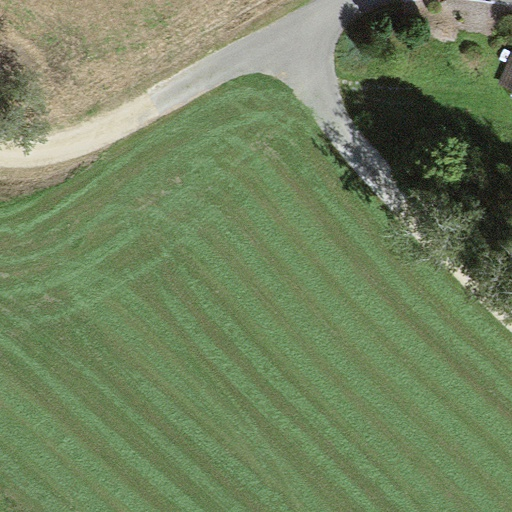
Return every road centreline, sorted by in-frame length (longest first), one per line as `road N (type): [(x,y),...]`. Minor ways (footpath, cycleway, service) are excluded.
road 1 (track): [(292,34),(361,161),(511,312)]
road 2 (track): [(292,34),(85,143),(0,153)]
